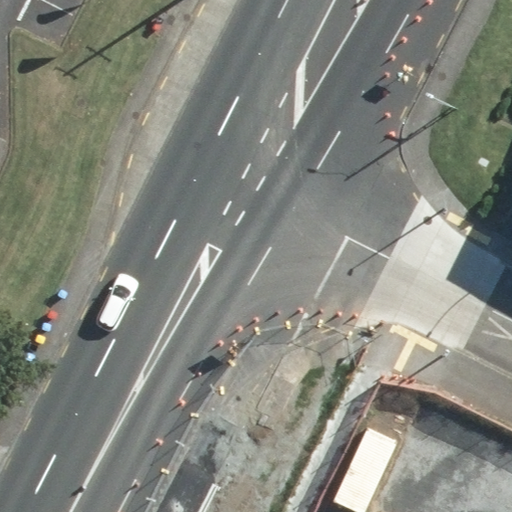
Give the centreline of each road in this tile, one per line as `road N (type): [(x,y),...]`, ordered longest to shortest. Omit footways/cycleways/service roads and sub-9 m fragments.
road 1 (secondary): [(248,189),(71,511)]
road 2 (unclassified): [(511,320),(248,189)]
road 3 (secondary): [(345,0),(248,189)]
